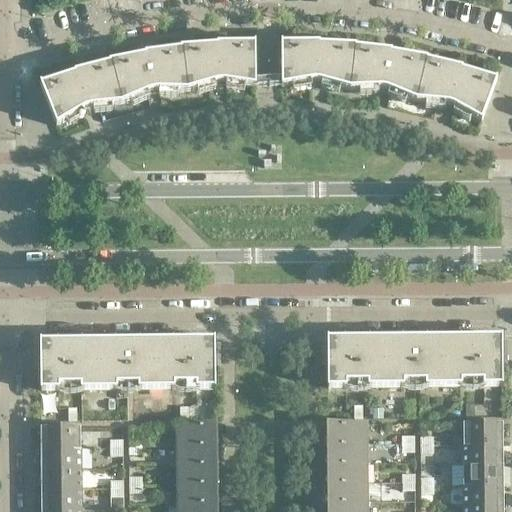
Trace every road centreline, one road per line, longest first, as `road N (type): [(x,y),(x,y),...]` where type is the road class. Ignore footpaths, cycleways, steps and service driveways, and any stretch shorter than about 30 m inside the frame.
road 1 (residential): [(4,61),(108,27),(270,8),(435,26),(511,49)]
road 2 (tertiary): [(511,190),(3,196)]
road 3 (tertiary): [(4,266),(511,260)]
road 4 (unclassified): [(511,319),(5,319)]
road 5 (residential): [(3,196),(4,61)]
